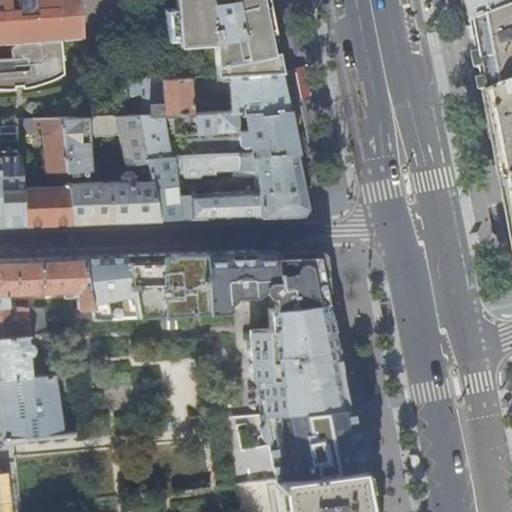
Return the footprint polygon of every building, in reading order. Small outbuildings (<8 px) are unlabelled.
[(173,0),(177,45),(211,43),(214,75),(282,71),(276,44),(268,1),(267,0),(0,0),(0,44),(62,40),(81,39),(78,0),(173,0)] [(511,6),(511,0),(471,0),(475,21),(511,6)] [(511,6),(475,21),(482,55),(490,94),(511,85),(511,6)] [(0,88),(17,89),(17,86),(24,85),(25,88),(30,88),(42,85),(50,82),(57,77),(64,71),(62,40),(0,44),(0,88)] [(293,70),(282,71),(214,75),(124,81),(124,96),(141,95),(141,106),(148,106),(149,115),(190,113),(190,107),(228,105),(229,111),(289,108),(287,100),(298,98),(295,84),(293,70)] [(511,85),(490,94),(493,111),(501,148),(511,205),(511,85)] [(293,127),(289,108),(229,111),(190,113),(149,115),(137,115),(146,158),(297,151),(293,127)] [(72,223),(109,222),(159,220),(146,158),(137,115),(62,119),(72,223)] [(72,223),(62,119),(34,121),(34,129),(41,129),(46,173),(54,173),(55,188),(32,189),(30,165),(21,165),(25,225),(45,224),(72,223)] [(17,121),(0,122),(0,225),(25,225),(21,165),(18,130),(17,121)] [(27,129),(27,121),(17,121),(18,130),(27,129)] [(159,220),(303,215),(308,206),(303,179),(297,151),(146,158),(159,220)] [(266,289),(263,291),(268,296),(272,295),(273,306),(326,299),(322,279),(321,273),(317,257),(309,249),(274,250),(277,263),(280,279),(270,280),(266,285),(266,289)] [(206,252),(208,311),(226,310),(226,302),(233,294),(257,295),(263,291),(266,289),(266,285),(270,280),(280,279),(274,250),(243,251),(206,252)] [(175,253),(125,255),(137,317),(208,311),(206,252),(176,253),(175,253)] [(103,256),(83,257),(94,317),(94,319),(137,317),(125,255),(103,256)] [(73,318),(94,317),(83,257),(52,258),(12,259),(6,259),(0,259),(0,337),(26,335),(35,334),(46,333),(44,321),(41,306),(8,306),(6,291),(76,289),(77,306),(73,306),(73,318)] [(246,347),(247,362),(337,356),(331,326),(326,299),(273,306),(266,307),(267,326),(249,327),(246,331),(247,347),(246,347)] [(26,335),(0,337),(0,377),(52,374),(46,333),(35,334),(38,359),(28,359),(28,355),(31,354),(33,352),(35,347),(32,343),(30,341),(27,341),(26,335)] [(337,356),(247,362),(248,377),(257,377),(260,414),(347,405),(341,379),(337,356)] [(52,374),(0,377),(0,421),(2,439),(15,437),(61,433),(54,374),(52,374)] [(347,405),(260,414),(273,479),(359,466),(353,439),(347,405)] [(418,456),(409,455),(413,472),(421,473),(418,456)] [(282,511),(367,511),(360,475),(359,466),(273,479),(274,486),(279,485),(282,511)]
